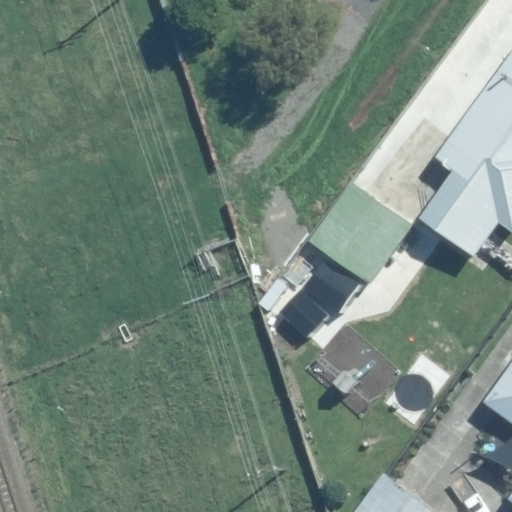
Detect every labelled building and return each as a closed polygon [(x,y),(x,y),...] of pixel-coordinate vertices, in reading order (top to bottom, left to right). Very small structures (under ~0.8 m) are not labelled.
[(511,67),(445,159),(466,175),(432,221),(481,257),(508,220),(511,223),(511,67)] [(410,162),(388,146),(366,177),(388,193),(410,162)] [(357,182),(317,240),(381,285),(422,227),(357,182)] [(511,378),(494,404),(511,417),(511,378)] [(428,511),(389,480),(363,511),(428,511)]
